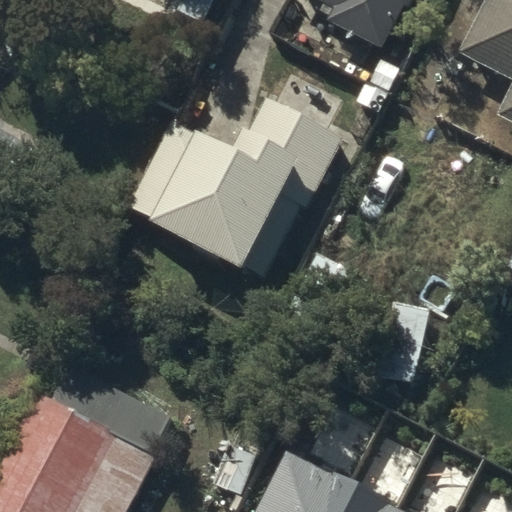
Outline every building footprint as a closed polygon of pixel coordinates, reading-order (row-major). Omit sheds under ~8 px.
[(302,0),(340,19),(334,31),(388,58),(418,0),(302,0)] [(511,0),(497,0),(465,63),(511,86),(511,115),(506,127),(511,129),(511,0)] [(482,132),(434,108),(438,99),(413,86),(408,95),(401,91),(366,160),(447,201),(482,132)] [(344,149),(271,110),(240,166),(177,132),(130,218),(266,292),(344,149)] [(33,156),(0,140),(0,202),(8,206),(33,156)] [(368,290),(325,265),(301,309),(344,333),(368,290)] [(429,318),(395,314),(385,389),(418,394),(429,318)] [(134,511),(159,464),(42,404),(0,485),(0,511),(134,511)] [(260,464),(234,453),(217,490),(243,502),(260,464)] [(371,511),(302,477),(284,511),(371,511)]
